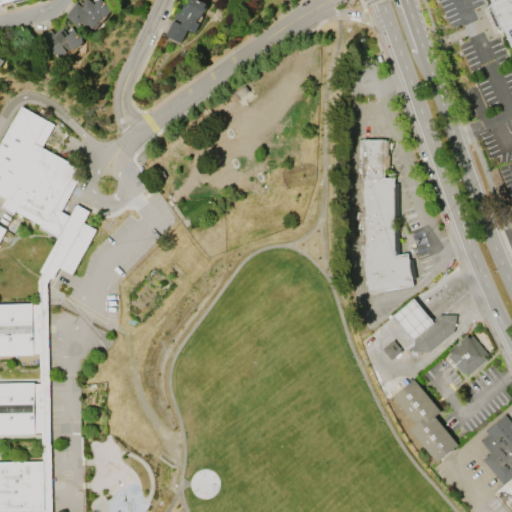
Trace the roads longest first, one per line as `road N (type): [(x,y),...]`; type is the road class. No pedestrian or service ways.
road 1 (secondary): [(381,0),(511,341)]
road 2 (secondary): [(511,287),(434,80)]
road 3 (residential): [(302,14),(142,135)]
road 4 (residential): [(142,135),(124,95),(165,0)]
